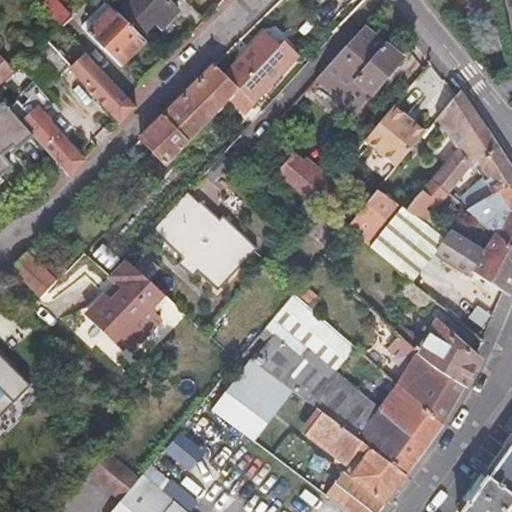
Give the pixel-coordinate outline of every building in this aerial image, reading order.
[(37,0),(64,28),(75,16),(60,0),(37,0)] [(169,0),(135,0),(126,11),(147,33),(157,23),(165,30),(182,13),(169,0)] [(123,65),(147,41),(114,8),(90,32),(123,65)] [(320,82),(342,101),(388,47),(367,29),(320,82)] [(269,34),(227,76),(241,91),(254,105),(301,58),(286,42),(282,46),(269,34)] [(135,104),(129,98),(82,47),(70,60),(52,41),(40,51),(63,76),(73,68),(90,87),(89,88),(122,123),(138,107),(135,104)] [(388,47),(342,101),(359,116),(404,61),(388,47)] [(0,58),(0,80),(13,77),(7,57),(0,58)] [(217,67),(167,117),(192,143),(231,102),(241,91),(227,76),(217,67)] [(26,93),(30,89),(21,79),(2,98),(6,103),(11,108),(26,93)] [(71,175),(86,160),(44,112),(54,103),(36,83),(30,89),(26,93),(41,110),(34,117),(25,106),(16,113),(35,134),(61,163),(71,175)] [(241,91),(231,102),(244,116),(254,105),(241,91)] [(470,212),(511,185),(511,166),(464,93),(460,97),(439,121),(458,151),(434,181),(450,196),(470,212)] [(19,149),(35,134),(16,113),(11,108),(6,103),(0,107),(0,187),(7,181),(3,177),(15,166),(4,155),(15,145),(19,149)] [(368,140),(401,168),(428,134),(396,108),(368,140)] [(266,111),(246,134),(253,141),(274,118),(266,111)] [(167,117),(145,139),(171,165),(192,143),(167,117)] [(243,138),(207,178),(227,196),(238,184),(230,176),(246,159),(242,155),(251,145),(243,138)] [(297,191),(314,205),(315,204),(330,186),(294,155),(278,174),(297,191)] [(230,176),(238,184),(254,166),(246,159),(230,176)] [(434,181),(409,212),(428,225),(432,220),(450,196),(434,181)] [(499,237),(511,247),(511,185),(470,212),(499,237)] [(281,211),(297,226),(314,205),(297,191),(281,211)] [(381,192),(350,230),(412,281),(415,283),(434,257),(451,235),(432,220),(428,225),(409,212),(381,192)] [(191,194),(154,233),(183,260),(179,264),(194,279),(198,275),(217,293),(257,251),(238,234),(231,242),(216,228),(221,223),(191,194)] [(474,272),(510,296),(511,291),(511,247),(499,237),(487,255),(453,233),(451,235),(434,257),(469,279),(474,272)] [(13,269),(16,273),(42,299),(59,282),(47,270),(58,260),(40,242),(13,269)] [(116,270),(110,276),(124,290),(114,300),(108,295),(91,312),(126,346),(141,332),(145,336),(162,318),(155,311),(168,298),(128,258),(116,270)] [(415,283),(412,281),(402,294),(425,312),(435,299),(415,283)] [(296,295),(276,319),(284,326),(306,344),(335,370),(356,347),(296,295)] [(435,320),(416,354),(463,391),(480,361),(435,320)] [(284,326),(279,331),(301,352),(306,344),(284,326)] [(279,331),(254,360),(291,388),(326,413),(364,443),(368,446),(375,451),(408,475),(426,449),(378,410),(335,370),(306,344),(301,352),(279,331)] [(141,332),(126,346),(130,350),(145,336),(141,332)] [(0,420),(33,388),(0,354),(0,420)] [(416,354),(397,385),(443,423),(463,391),(416,354)] [(291,388),(254,360),(215,409),(254,439),(291,388)] [(443,423),(397,385),(378,410),(426,449),(443,423)] [(364,443),(326,413),(310,434),(348,463),(364,443)] [(166,451),(192,472),(208,454),(182,432),(166,451)] [(368,446),(347,474),(353,478),(375,451),(368,446)] [(146,476),(113,448),(91,475),(123,502),(145,477),(146,476)] [(347,474),(329,496),(351,511),(379,511),(408,475),(375,451),(353,478),(347,474)] [(511,451),(491,481),(511,495),(511,451)] [(146,476),(166,492),(191,511),(192,511),(201,502),(176,481),(174,482),(154,466),(146,476)] [(186,511),(145,477),(123,502),(115,511),(186,511)] [(504,511),(511,502),(511,495),(491,481),(468,511),(504,511)]
